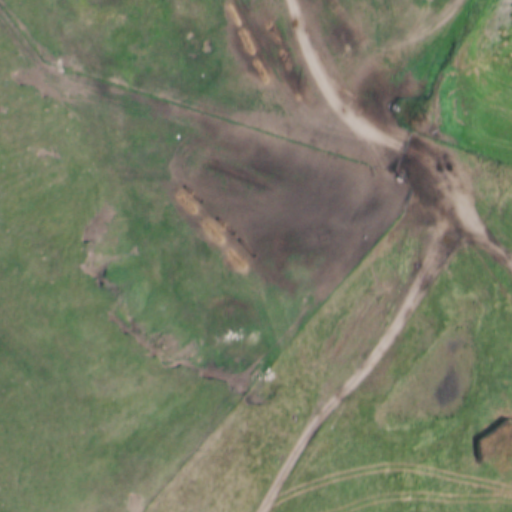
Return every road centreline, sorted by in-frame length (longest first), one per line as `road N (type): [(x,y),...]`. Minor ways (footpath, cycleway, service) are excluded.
road 1 (track): [(457,0),(394,127),(367,291),(336,377),(256,511)]
road 2 (track): [(511,257),(422,191),(394,127),(369,0)]
